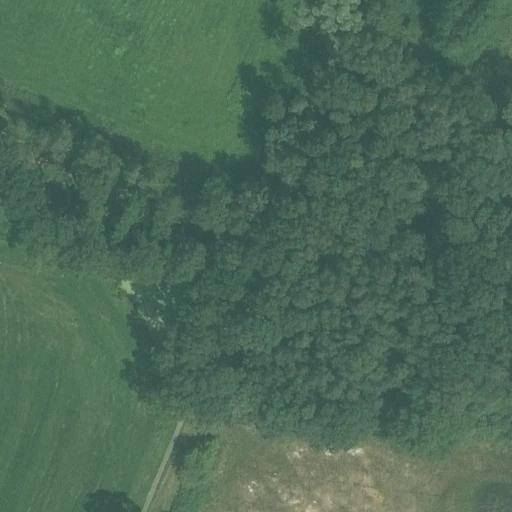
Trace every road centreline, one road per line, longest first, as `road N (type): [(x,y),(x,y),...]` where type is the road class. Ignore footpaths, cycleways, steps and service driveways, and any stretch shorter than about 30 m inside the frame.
road 1 (track): [(150,511),(260,243)]
road 2 (unclassified): [(260,243),(355,0)]
